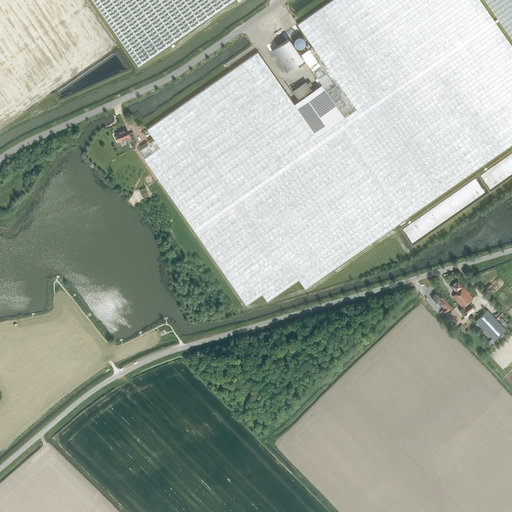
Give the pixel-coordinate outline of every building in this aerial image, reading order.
[(92,0),(138,65),(232,0),(92,0)] [(305,288),(408,217),(511,143),(511,46),(496,23),(494,21),(479,0),(331,0),(297,24),(312,46),(301,55),(321,84),(312,91),(305,81),(292,90),(299,100),(294,104),(257,52),(147,129),(155,140),(139,151),(246,304),(262,294),(267,301),(298,279),(305,288)] [(511,0),(484,0),(498,19),(494,21),(496,23),(499,21),(511,39),(511,0)] [(294,43),(294,45),(296,46),(297,47),(299,48),(302,47),(303,46),(305,44),(305,42),(305,40),(304,38),(302,37),(300,36),(298,36),(296,37),(295,39),(294,41),(294,43)] [(288,39),(271,50),(286,71),(303,60),(288,39)] [(115,136),(115,137),(116,140),(117,140),(118,139),(119,142),(129,137),(131,141),(135,140),(132,132),(128,134),(126,129),(115,134),(116,136),(115,136)] [(143,196),(150,193),(146,186),(140,189),(143,196)] [(465,309),(463,307),(473,298),(464,287),(463,287),(458,280),(451,286),(456,292),(456,293),(453,296),(462,307),(459,310),(464,316),(473,308),(470,305),(465,309)] [(441,306),(446,302),(445,300),(443,297),(438,291),(436,293),(435,293),(432,296),(431,297),(436,302),(438,301),(441,306)] [(442,315),(451,308),(446,302),(441,306),(444,309),(440,312),(442,315)] [(494,340),(505,330),(487,310),(476,321),(494,340)] [(457,328),(460,333),(465,329),(462,324),(457,328)]
